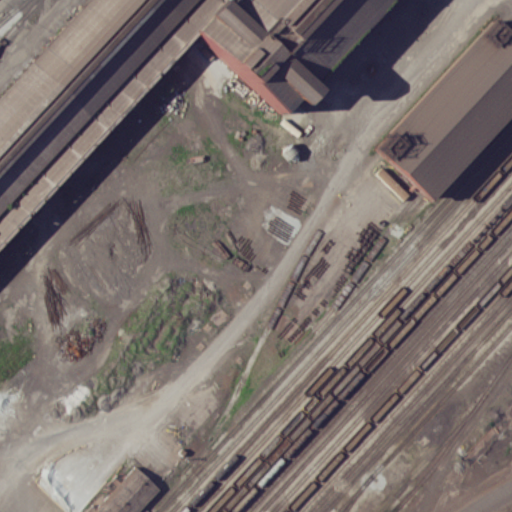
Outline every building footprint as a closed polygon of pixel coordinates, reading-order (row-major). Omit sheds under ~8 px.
[(0,91),(84,0),(215,0),(0,233),(0,91)] [(222,0),(381,0),(284,110),(195,31),(222,0)] [(371,147),(488,19),(496,26),(511,40),(511,108),(428,200),(419,192),(378,154),(371,147)] [(374,174),(401,199),(406,193),(379,168),(374,174)] [(83,511),(128,464),(159,493),(141,511),(83,511)]
